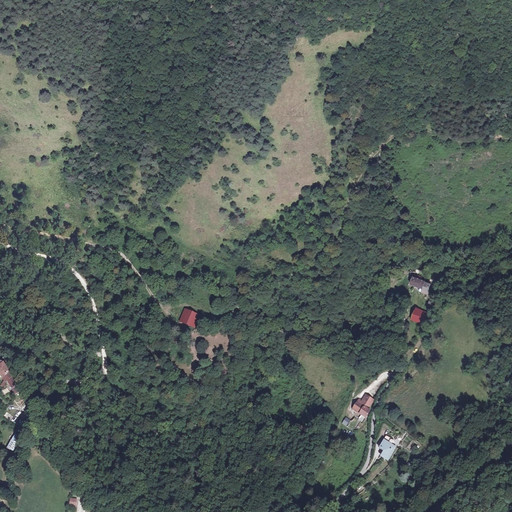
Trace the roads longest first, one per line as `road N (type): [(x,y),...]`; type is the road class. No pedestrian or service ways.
road 1 (track): [(83,282),(117,288),(157,314),(181,304),(231,314),(267,276),(330,277),(340,264),(357,179),(399,132),(511,140)]
road 2 (track): [(0,347),(78,383),(105,367),(80,277),(0,242)]
road 3 (unclassified): [(428,298),(404,310),(373,408),(368,455),(327,511)]
road 4 (track): [(164,310),(119,251),(0,225)]
road 5 (track): [(102,511),(40,429),(0,355)]
road 6 (track): [(411,511),(485,442),(489,377)]
